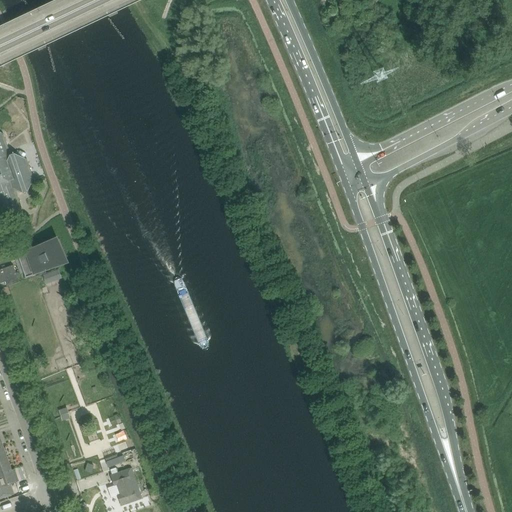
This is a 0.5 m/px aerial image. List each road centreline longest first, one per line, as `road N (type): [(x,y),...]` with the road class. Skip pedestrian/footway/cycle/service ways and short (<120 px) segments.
road 1 (primary): [(346,182),(456,497)]
road 2 (primary): [(456,497),(444,401),(366,185)]
road 3 (primary): [(268,0),(346,182)]
road 4 (primary): [(356,162),(288,0)]
road 5 (tertiary): [(511,87),(356,162)]
road 6 (tertiary): [(366,185),(511,109)]
road 7 (residential): [(49,496),(0,356)]
